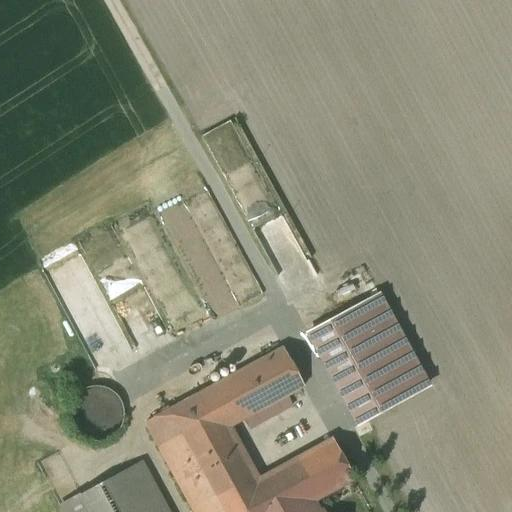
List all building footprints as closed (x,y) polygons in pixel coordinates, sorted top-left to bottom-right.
[(215,320),(262,297),(242,256),(218,268),(204,240),(181,252),(215,320)] [(351,311),(400,401),(428,385),(379,296),(351,311)] [(351,311),(308,334),(357,424),(400,401),(351,311)] [(303,388),(281,349),(144,424),(192,511),(292,511),(311,502),(353,479),(332,440),(257,481),(229,428),(303,388)] [(99,388),(92,387),(82,390),(76,394),(71,400),(69,404),(67,410),(67,415),(67,420),(68,424),(70,428),(73,432),(77,436),(80,439),(84,440),(89,442),(94,443),(98,442),(104,441),(109,438),(112,436),(115,433),(118,429),(120,424),(121,419),(122,415),(121,409),(119,403),(116,399),(112,394),(108,392),(99,388)] [(167,511),(141,463),(79,497),(87,511),(167,511)] [(61,511),(87,511),(79,497),(59,508),(61,511)] [(316,511),(311,502),(292,511),(316,511)]
